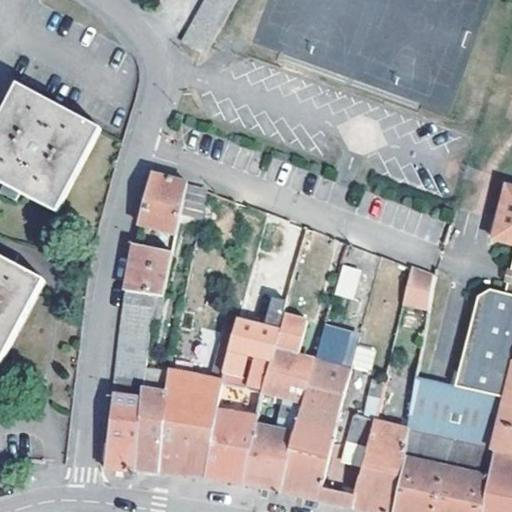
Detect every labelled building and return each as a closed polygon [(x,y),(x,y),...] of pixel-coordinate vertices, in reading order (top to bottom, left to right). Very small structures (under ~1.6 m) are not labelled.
[(232,6),(220,0),(202,0),(201,3),(225,17),(232,6)] [(225,17),(201,3),(193,15),(217,29),(225,17)] [(217,29),(193,15),(186,26),(210,41),(217,29)] [(210,41),(186,26),(180,36),(204,51),(210,41)] [(0,180),(1,181),(17,190),(54,210),(100,126),(17,81),(0,112),(0,180)] [(182,212),(188,185),(188,182),(152,174),(145,202),(139,224),(177,233),(182,212)] [(17,190),(1,181),(0,182),(0,190),(12,197),(17,190)] [(511,187),(499,184),(488,233),(511,240),(511,187)] [(205,188),(188,185),(182,212),(200,215),(205,188)] [(506,278),(502,277),(499,289),(484,285),(474,294),(454,383),(502,395),(490,444),(498,446),(483,511),(511,511),(511,240),(505,265),(509,266),(506,278)] [(129,273),(121,320),(123,321),(148,325),(150,319),(158,295),(163,295),(173,251),(134,244),(129,273)] [(0,246),(0,255),(14,262),(18,255),(0,246)] [(14,262),(0,255),(0,360),(44,278),(14,262)] [(491,275),(502,277),(506,278),(509,266),(505,265),(494,262),(491,275)] [(342,263),(334,294),(353,300),(362,269),(342,263)] [(412,266),(405,295),(403,303),(427,310),(429,302),(434,275),(412,266)] [(290,292),(276,289),(268,317),(242,310),(236,340),(229,366),(245,370),(251,347),(264,350),(275,352),(285,315),(290,292)] [(158,321),(163,295),(158,295),(150,319),(158,321)] [(267,383),(243,482),(262,486),(282,490),(316,364),(293,357),(303,320),(285,315),(275,352),(267,383)] [(148,340),(148,325),(123,321),(121,336),(148,340)] [(316,364),(282,490),(298,493),(315,497),(346,383),(351,364),(359,336),(326,327),(316,364)] [(148,340),(121,336),(119,350),(147,355),(148,340)] [(212,383),(169,374),(158,475),(181,475),(207,476),(227,374),(229,366),(236,340),(225,337),(212,383)] [(147,355),(119,350),(117,366),(145,371),(147,355)] [(275,352),(264,350),(256,380),(267,383),(275,352)] [(364,368),(351,364),(346,383),(358,387),(364,368)] [(145,371),(117,366),(115,379),(145,384),(145,371)] [(144,398),(135,471),(147,473),(158,475),(169,374),(145,371),(145,384),(144,398)] [(243,482),(267,383),(256,380),(227,374),(207,476),(225,479),(243,482)] [(397,377),(385,374),(379,395),(391,398),(397,377)] [(415,375),(404,428),(388,511),(483,511),(498,446),(490,444),(502,395),(454,383),(415,375)] [(144,398),(145,384),(115,379),(112,394),(144,398)] [(120,468),(135,471),(144,398),(112,394),(109,429),(106,452),(105,465),(120,468)] [(388,511),(404,428),(373,419),(351,505),(367,509),(381,511),(388,511)]
